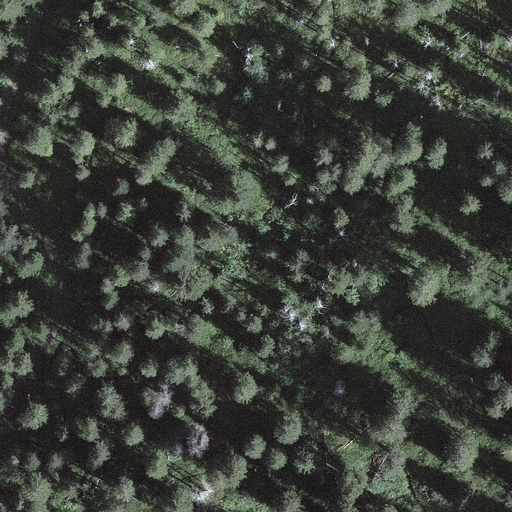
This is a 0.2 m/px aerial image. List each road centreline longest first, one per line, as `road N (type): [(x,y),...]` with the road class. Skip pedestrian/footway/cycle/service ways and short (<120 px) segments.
road 1 (track): [(0,162),(53,232),(67,277),(0,466)]
road 2 (track): [(53,0),(0,124)]
